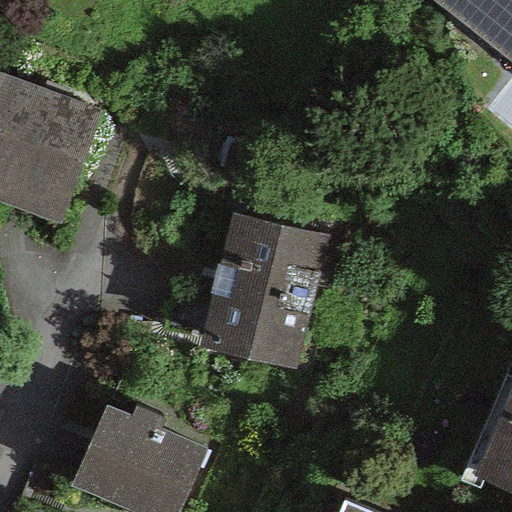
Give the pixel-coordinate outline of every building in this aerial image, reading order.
[(511,0),(456,0),(511,47),(511,0)] [(107,105),(0,63),(0,170),(7,174),(2,186),(66,211),(107,105)] [(331,229),(242,209),(213,338),(302,357),(331,229)] [(182,511),(212,445),(114,401),(80,475),(161,511),(182,511)] [(511,401),(486,463),(511,473),(511,401)] [(395,511),(355,495),(347,511),(395,511)]
